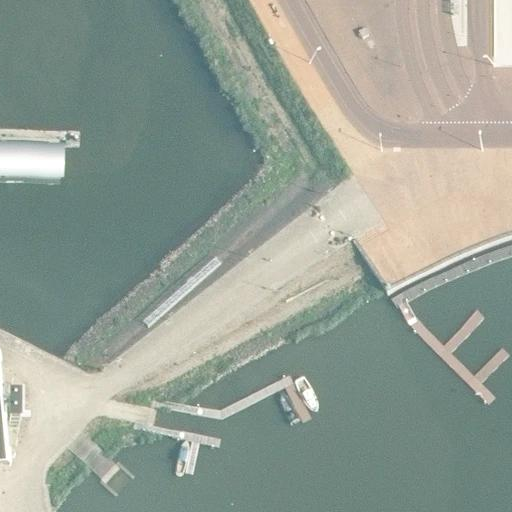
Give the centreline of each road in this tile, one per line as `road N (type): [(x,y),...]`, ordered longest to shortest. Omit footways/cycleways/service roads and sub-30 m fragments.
road 1 (unclassified): [(488,125),(392,121),(368,101),(309,0)]
road 2 (tertiary): [(488,0),(488,125)]
